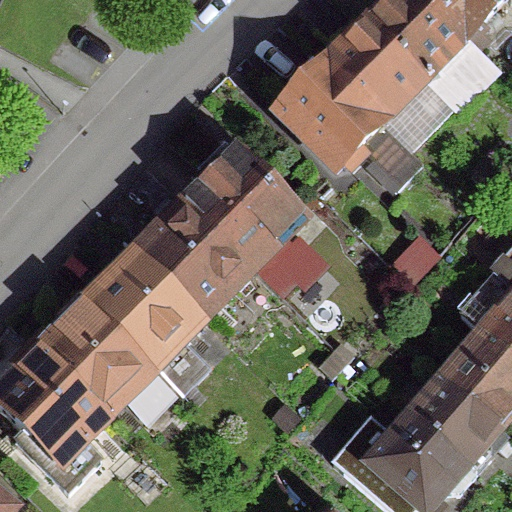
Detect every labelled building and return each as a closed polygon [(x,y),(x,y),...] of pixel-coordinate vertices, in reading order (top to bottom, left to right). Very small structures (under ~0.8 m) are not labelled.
[(399,0),(365,34),(419,87),(461,44),(415,0),(399,0)] [(415,0),(461,44),(504,0),(415,0)] [(342,58),(323,77),(377,129),(419,87),(365,34),(362,38),(353,29),(333,49),(342,58)] [(295,95),(274,117),(332,175),(377,129),(323,77),(300,100),(295,95)] [(232,160),(181,211),(249,278),(300,226),(232,160)] [(132,260),(201,328),(249,278),(181,211),(132,260)] [(511,252),(487,283),(489,285),(511,303),(511,252)] [(132,260),(84,309),(152,377),(177,402),(206,373),(181,348),(201,328),(132,260)] [(456,322),(476,340),(511,369),(511,303),(489,285),(456,322)] [(46,331),(27,350),(103,426),(152,377),(84,309),(55,340),(46,331)] [(437,385),(495,437),(511,416),(511,369),(476,340),(437,385)] [(0,419),(19,439),(10,448),(63,501),(96,468),(79,451),(103,426),(27,350),(9,368),(18,377),(0,395),(0,419)] [(437,385),(404,424),(470,481),(486,463),(485,449),(495,437),(437,385)] [(430,511),(440,501),(454,499),(470,481),(404,424),(387,443),(366,425),(338,457),(349,467),(339,478),(378,511),(430,511)] [(0,481),(0,511),(19,511),(27,504),(0,481)]
